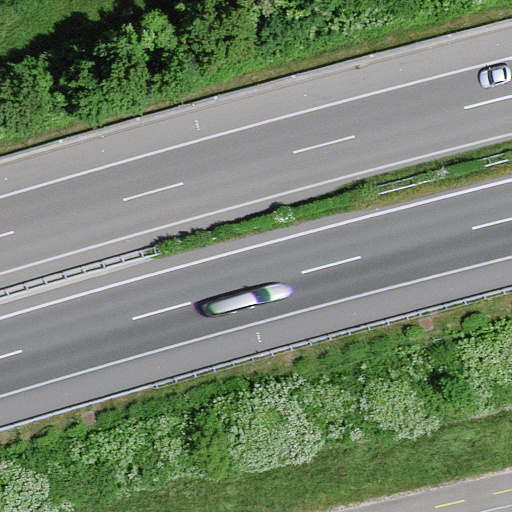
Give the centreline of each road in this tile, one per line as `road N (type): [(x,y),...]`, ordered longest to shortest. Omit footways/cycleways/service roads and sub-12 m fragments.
road 1 (motorway): [(511,95),(0,235)]
road 2 (motorway): [(0,357),(511,218)]
